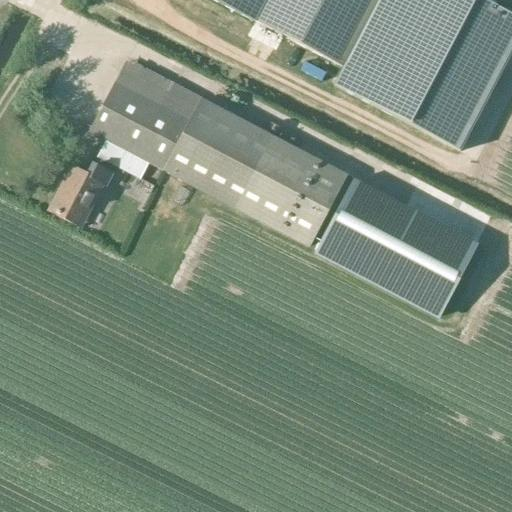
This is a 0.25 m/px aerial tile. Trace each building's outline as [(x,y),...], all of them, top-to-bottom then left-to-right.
[(210,0),(255,22),(255,23),(343,69),(334,87),(390,117),(420,133),(467,44),(505,64),(511,50),(511,18),(477,0),(210,0)] [(318,61),(313,72),(334,82),(340,72),(318,61)] [(116,85),(91,134),(106,142),(106,143),(97,158),(140,181),(148,165),(309,250),(331,209),(348,178),(200,100),(188,123),(116,85)] [(72,169),(49,213),(80,229),(103,186),(106,188),(112,175),(93,166),(88,177),(72,169)] [(353,181),(338,209),(315,253),(440,318),(477,247),(406,209),(353,181)]
